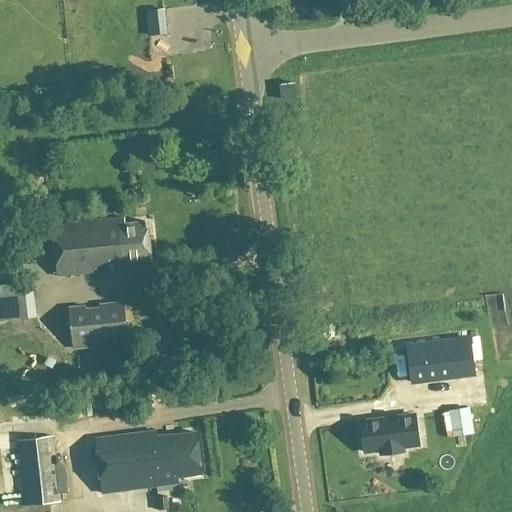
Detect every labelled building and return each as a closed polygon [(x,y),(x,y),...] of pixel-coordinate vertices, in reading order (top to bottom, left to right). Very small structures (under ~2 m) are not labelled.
[(86,0),(70,0),(70,34),(86,34),(86,0)] [(281,101),(296,99),(294,83),(279,85),(281,101)] [(123,218),(50,226),(55,276),(110,271),(109,265),(150,260),(146,222),(124,225),(123,218)] [(0,287),(0,302),(2,321),(27,318),(23,285),(0,287)] [(84,310),(84,306),(67,308),(71,348),(126,342),(122,309),(122,301),(97,304),(97,308),(84,310)] [(410,384),(474,376),(469,340),(406,348),(410,384)] [(452,435),(473,432),(469,406),(448,410),(452,435)] [(91,419),(91,410),(72,409),(72,418),(91,419)] [(417,446),(413,416),(358,423),(361,453),(379,450),(380,456),(400,453),(399,448),(417,446)] [(155,432),(94,439),(100,493),(177,484),(176,478),(188,476),(200,475),(195,433),(171,436),(171,435),(156,437),(155,432)] [(17,441),(25,507),(59,503),(51,437),(17,441)] [(166,497),(157,498),(158,511),(167,510),(166,497)]
